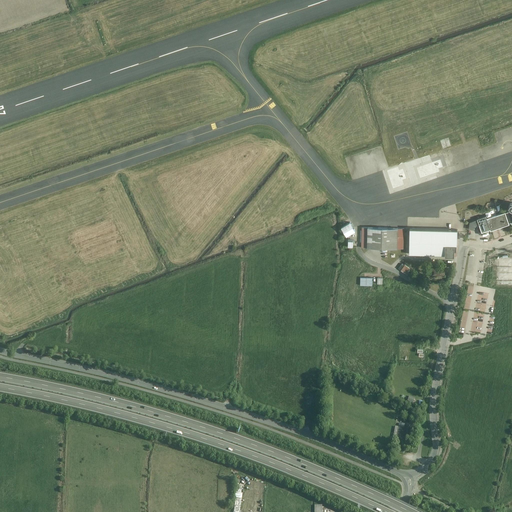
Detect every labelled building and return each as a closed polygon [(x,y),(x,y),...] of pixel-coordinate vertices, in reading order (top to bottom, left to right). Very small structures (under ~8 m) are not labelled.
[(511,200),(510,203),(511,206),(511,208),(486,217),(486,215),(477,218),(479,224),(483,223),(482,220),(487,219),(491,230),(511,222),(511,200)] [(356,230),(350,222),(342,228),(347,236),(356,230)] [(404,249),(404,229),(362,228),(361,248),(404,249)] [(459,230),(411,229),(410,256),(456,257),(456,251),(458,251),(459,230)] [(408,430),(398,428),(397,438),(406,440),(408,430)]
